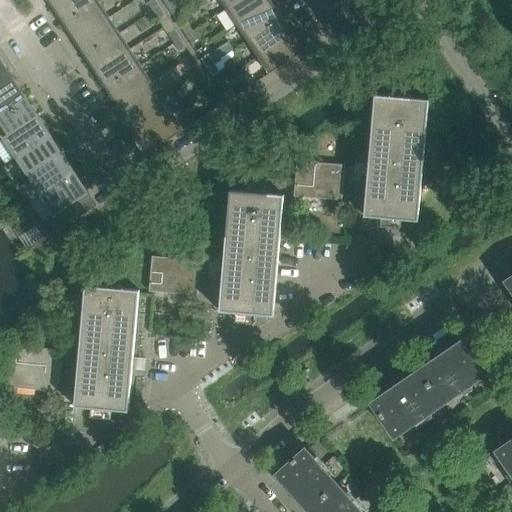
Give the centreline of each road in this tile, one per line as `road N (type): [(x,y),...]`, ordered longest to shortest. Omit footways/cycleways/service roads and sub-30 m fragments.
road 1 (residential): [(0,1),(129,191),(348,44)]
road 2 (residential): [(231,468),(477,292)]
road 3 (residential): [(348,44),(396,8),(416,7),(511,139)]
